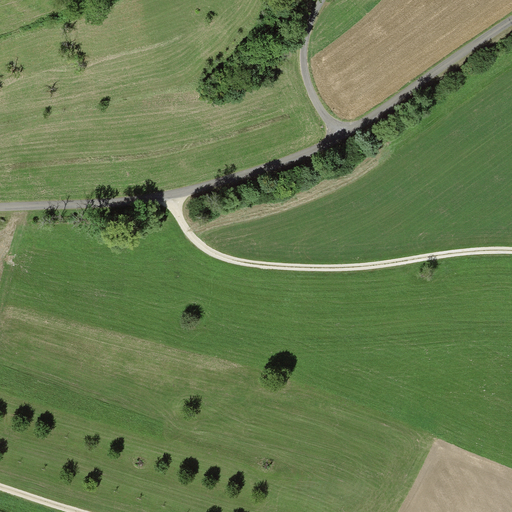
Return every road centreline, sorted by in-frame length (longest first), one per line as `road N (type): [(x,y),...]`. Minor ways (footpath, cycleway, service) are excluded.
road 1 (unclassified): [(511,19),(339,136),(279,164),(173,195),(0,206)]
road 2 (track): [(511,250),(374,264),(228,259),(200,247),(179,220),(173,195)]
road 3 (track): [(322,0),(304,57),(310,88),(339,136)]
